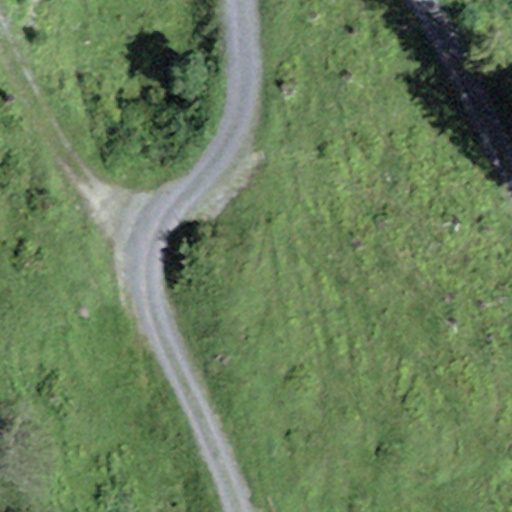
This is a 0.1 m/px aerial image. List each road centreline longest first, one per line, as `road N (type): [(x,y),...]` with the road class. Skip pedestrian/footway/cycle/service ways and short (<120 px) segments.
road 1 (track): [(242,511),(187,376),(147,317),(137,274),(169,212),(245,155),(255,105),(253,0)]
road 2 (track): [(147,243),(40,125),(0,20)]
road 3 (track): [(412,0),(456,61),(511,168)]
